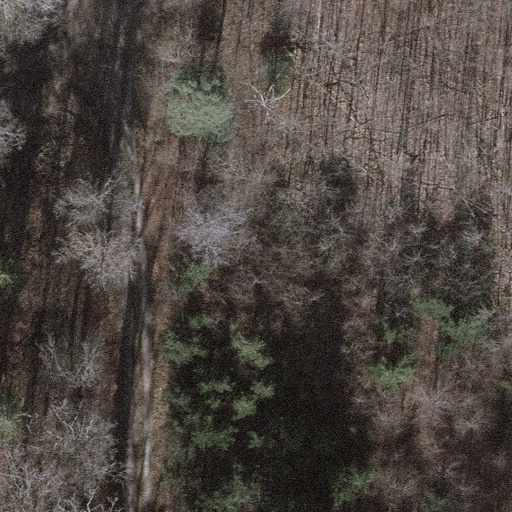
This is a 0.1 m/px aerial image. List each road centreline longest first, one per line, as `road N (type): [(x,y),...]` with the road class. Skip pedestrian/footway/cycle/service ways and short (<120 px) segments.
road 1 (track): [(126,9),(146,511)]
road 2 (track): [(0,90),(126,9)]
